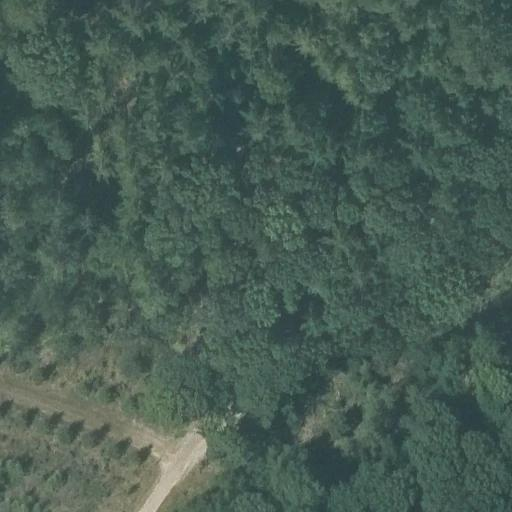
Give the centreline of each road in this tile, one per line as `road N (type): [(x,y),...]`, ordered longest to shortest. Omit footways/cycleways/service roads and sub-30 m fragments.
road 1 (track): [(511,123),(324,294),(173,456)]
road 2 (track): [(173,456),(0,395)]
